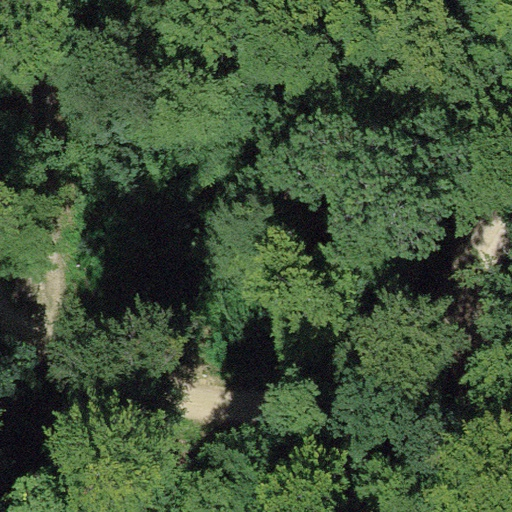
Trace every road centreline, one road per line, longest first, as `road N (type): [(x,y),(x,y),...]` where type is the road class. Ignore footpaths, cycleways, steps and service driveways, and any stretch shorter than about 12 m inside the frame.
road 1 (track): [(0,307),(230,405),(333,403),(426,349),(511,319)]
road 2 (track): [(57,327),(79,180),(78,87),(48,0)]
road 3 (track): [(511,191),(426,349)]
